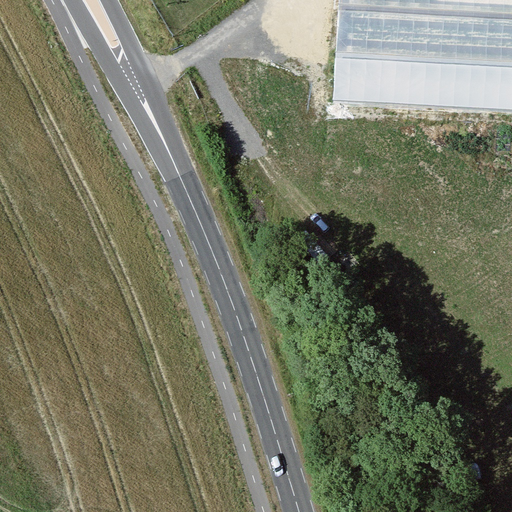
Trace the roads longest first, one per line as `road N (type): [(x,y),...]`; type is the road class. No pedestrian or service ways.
road 1 (tertiary): [(98,0),(214,254),(299,511)]
road 2 (unknown): [(137,81),(261,0)]
